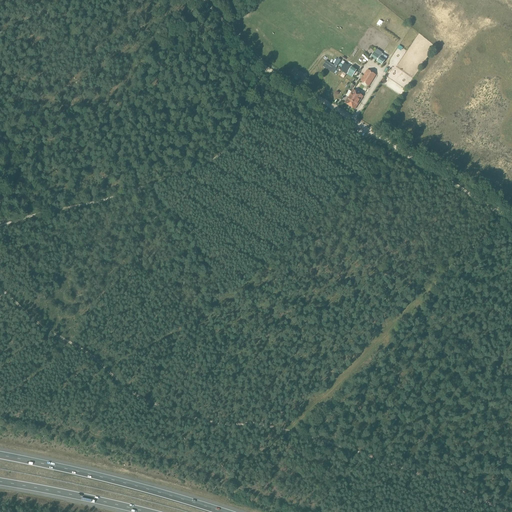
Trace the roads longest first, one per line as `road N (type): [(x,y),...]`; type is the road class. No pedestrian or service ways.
road 1 (track): [(0,288),(129,390),(174,412),(317,439),(508,511)]
road 2 (unknown): [(500,213),(282,429)]
road 3 (track): [(263,66),(208,158),(103,200),(23,218)]
road 4 (unclassified): [(263,66),(511,221)]
road 5 (motorway): [(222,511),(0,455)]
road 6 (motorway): [(0,481),(145,511)]
